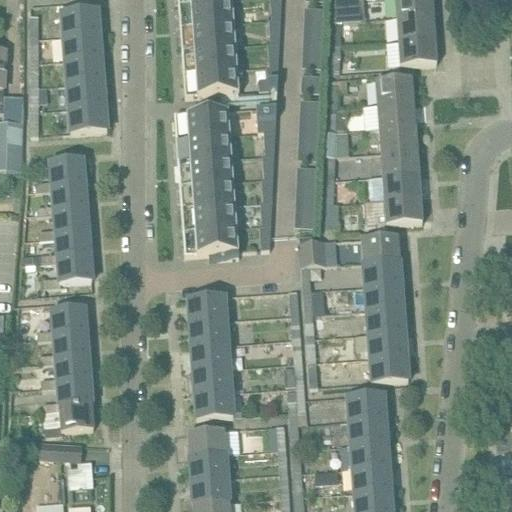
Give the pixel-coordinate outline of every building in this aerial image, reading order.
[(177,0),(185,101),(238,98),(231,0),(177,0)] [(269,1),(270,13),(280,12),(281,0),(272,1),(269,1)] [(433,19),(431,0),(394,0),(396,22),(433,19)] [(342,2),(335,2),(334,26),(341,27),(342,2)] [(280,12),(270,13),(271,24),(280,23),(280,12)] [(307,12),(307,67),(325,67),(324,12),(307,12)] [(62,41),(99,38),(97,14),(60,17),(62,41)] [(433,19),(396,22),(398,46),(434,43),(433,19)] [(29,44),(37,43),(37,22),(29,22),(29,44)] [(268,24),(269,36),(279,35),(280,23),(271,24),(268,24)] [(334,26),(332,50),(340,51),(341,27),(334,26)] [(279,35),(269,36),(270,48),(279,47),(279,35)] [(99,38),(62,41),(64,66),(101,63),(99,38)] [(37,43),(29,44),(29,68),(37,68),(37,43)] [(436,68),(434,43),(398,46),(400,71),(436,68)] [(267,48),(268,59),(278,58),(279,47),(270,48),(267,48)] [(340,51),(332,50),(331,77),(339,77),(340,51)] [(0,117),(2,118),(2,127),(20,127),(22,127),(23,102),(3,101),(4,75),(5,55),(0,54),(0,117)] [(278,58),(268,59),(269,71),(278,70),(278,58)] [(103,87),(101,63),(64,66),(66,90),(103,87)] [(29,68),(29,93),(37,92),(37,68),(29,68)] [(266,71),(267,83),(277,83),(278,70),(269,71),(266,71)] [(320,80),(301,79),(300,97),(319,98),(320,80)] [(377,109),(413,107),(411,82),(375,85),(377,109)] [(258,84),(258,96),(268,95),(267,83),(258,84)] [(277,83),(267,83),(268,95),(277,95),(277,83)] [(103,87),(66,90),(68,114),(105,111),(103,87)] [(329,113),(337,113),(338,88),(330,88),(329,113)] [(29,93),(29,117),(37,117),(37,92),(29,93)] [(320,161),(319,104),(301,104),(302,161),(320,161)] [(415,132),(413,107),(377,109),(379,134),(415,132)] [(105,111),(68,114),(70,138),(107,135),(105,111)] [(276,111),(256,113),(256,125),(266,124),(275,124),(276,111)] [(329,113),(328,137),(336,138),(347,138),(348,114),(337,113),(329,113)] [(208,258),(209,264),(238,262),(228,115),(174,119),(184,260),(208,258)] [(37,117),(29,117),(29,142),(38,142),(37,117)] [(266,124),(256,125),(257,137),(263,137),(267,137),(266,124)] [(275,124),(266,124),(267,137),(275,136),(275,124)] [(2,127),(0,127),(0,171),(20,171),(20,127),(2,127)] [(415,132),(379,134),(380,156),(416,153),(415,132)] [(267,137),(263,137),(264,148),(274,148),(275,136),(267,137)] [(336,138),(328,137),(327,162),(335,161),(336,138)] [(274,148),(264,148),(264,160),(274,159),(274,148)] [(418,178),(416,153),(380,156),(382,181),(418,178)] [(262,160),(263,172),(273,171),(274,159),(264,160),(262,160)] [(335,161),(327,162),(326,186),(334,186),(335,161)] [(33,192),(84,188),(82,164),(48,166),(50,186),(33,187),(33,192)] [(273,171),(263,172),(264,183),(272,183),(273,171)] [(298,230),(317,231),(319,172),(301,171),(298,230)] [(420,202),(418,178),(382,181),(367,182),(369,207),(384,206),(384,205),(420,202)] [(261,183),(262,195),(272,194),(272,183),(264,183),(261,183)] [(334,186),(326,186),(325,209),(333,209),(334,186)] [(85,212),(84,188),(33,192),(34,197),(51,196),(52,210),(35,211),(36,216),(85,212)] [(272,194),(262,195),(262,207),(271,206),(272,194)] [(420,202),(384,205),(384,206),(369,207),(363,207),(365,231),(375,230),(376,235),(386,235),(386,230),(422,227),(420,202)] [(259,207),(260,218),(271,218),(271,206),(262,207),(259,207)] [(333,209),(325,209),(324,233),(341,234),(342,210),(333,209)] [(87,236),(85,212),(36,216),(36,221),(53,220),(54,234),(38,235),(39,240),(87,236)] [(271,218),(260,218),(261,230),(270,229),(271,218)] [(259,230),(259,242),(270,242),(270,229),(261,230),(259,230)] [(87,236),(39,240),(39,245),(56,244),(57,258),(40,260),(40,265),(89,261),(87,236)] [(362,268),(399,265),(397,240),(361,243),(362,268)] [(270,242),(259,242),(260,255),(269,254),(270,242)] [(301,273),(309,272),(309,271),(324,269),(323,246),(299,248),(301,273)] [(40,260),(32,260),(32,269),(40,269),(40,265),(40,260)] [(89,261),(40,265),(40,269),(58,267),(59,282),(42,284),(43,293),(60,291),(60,288),(91,285),(89,261)] [(400,289),(399,265),(362,268),(364,291),(400,289)] [(310,286),(309,272),(301,273),(302,296),(328,294),(327,284),(310,286)] [(402,313),(400,289),(364,291),(366,315),(402,313)] [(328,294),(302,296),(304,320),(312,319),(353,316),(352,305),(329,307),(328,294)] [(290,320),(298,320),(296,295),(288,296),(290,320)] [(189,328),(225,325),(224,301),(187,303),(189,328)] [(36,340),(85,336),(83,312),(50,315),(51,334),(35,335),(36,340)] [(402,313),(366,315),(368,340),(404,337),(402,313)] [(314,344),(312,319),(304,320),(306,344),(314,344)] [(298,320),(290,320),(292,344),(300,344),(298,320)] [(225,325),(189,328),(191,352),(227,349),(225,325)] [(85,336),(36,340),(36,345),(52,344),(53,359),(38,360),(38,365),(87,361),(85,336)] [(406,361),(404,337),(368,340),(369,364),(406,361)] [(300,344),(292,344),(294,369),(302,368),(300,344)] [(316,368),(314,344),(306,344),(308,368),(316,368)] [(227,349),(191,352),(193,376),(229,373),(227,349)] [(87,361),(38,365),(38,369),(55,368),(56,382),(39,383),(40,389),(89,385),(87,361)] [(406,361),(369,364),(371,388),(408,385),(406,361)] [(302,368),(294,369),(296,393),(303,392),(302,368)] [(316,368),(308,368),(309,392),(317,392),(316,368)] [(229,373),(193,376),(194,400),(231,398),(229,373)] [(89,385),(40,389),(40,394),(57,392),(58,407),(41,408),(42,418),(59,416),(59,412),(91,409),(89,385)] [(303,392),(296,393),(298,417),(305,416),(303,392)] [(232,422),(231,398),(194,400),(196,424),(232,422)] [(348,425),(385,423),(383,399),(346,401),(348,425)] [(290,430),(298,429),(297,417),(296,405),(288,406),(290,430)] [(240,408),(232,409),(232,422),(241,421),(240,408)] [(59,412),(59,416),(60,431),(44,433),(45,441),(62,440),(62,436),(93,434),(91,409),(59,412)] [(298,417),(297,417),(298,429),(306,429),(305,416),(298,417)] [(386,447),(385,423),(348,425),(350,450),(386,447)] [(299,453),(298,429),(290,430),(291,454),(299,453)] [(277,455),(285,454),(283,430),(275,431),(277,455)] [(189,461),(225,459),(223,434),(187,437),(189,461)] [(388,471),(386,447),(350,450),(341,450),(343,475),(352,474),(388,471)] [(37,467),(58,468),(59,468),(58,466),(59,453),(38,451),(37,467)] [(59,468),(79,470),(80,455),(59,453),(58,466),(59,468)] [(299,453),(291,454),(293,478),(301,478),(299,453)] [(287,478),(285,454),(277,455),(279,479),(287,478)] [(227,483),(225,459),(189,461),(190,485),(227,483)] [(75,471),(76,495),(93,493),(92,470),(75,471)] [(388,471),(352,474),(353,498),(390,495),(388,471)] [(288,502),(287,478),(279,479),(280,503),(288,502)] [(301,478),(293,478),(295,502),(303,502),(301,478)] [(227,483),(190,485),(192,510),(229,507),(227,483)] [(391,511),(390,495),(353,498),(354,511),(391,511)] [(289,511),(288,502),(280,503),(281,511),(289,511)] [(303,511),(303,502),(295,502),(295,511),(303,511)]
